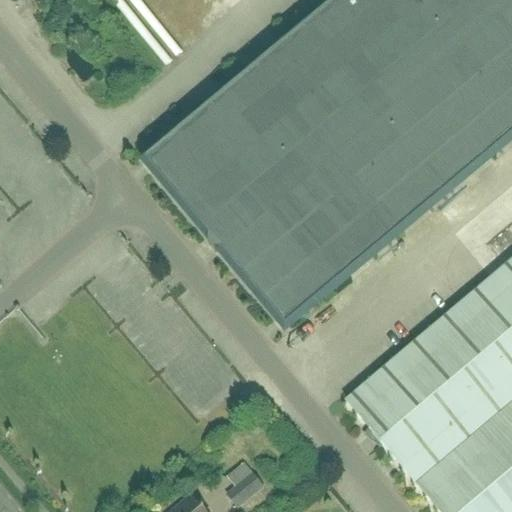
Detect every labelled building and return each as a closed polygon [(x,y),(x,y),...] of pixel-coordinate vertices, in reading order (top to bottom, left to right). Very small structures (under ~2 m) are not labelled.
[(188,59),(143,0),(111,0),(167,74),(188,59)] [(511,141),(511,0),(339,0),(145,163),(209,240),(208,246),(215,254),(221,254),(286,331),(511,141)] [(190,0),(185,5),(192,12),(205,0),(190,0)] [(449,219),(488,182),(477,171),(439,208),(449,219)] [(511,511),(511,264),(346,404),(436,511),(511,511)] [(237,510),(263,489),(244,465),(226,478),(235,489),(226,496),(237,510)] [(202,511),(191,498),(173,511),(202,511)]
